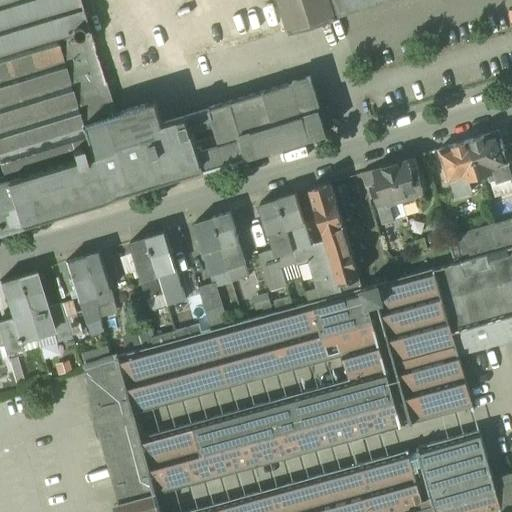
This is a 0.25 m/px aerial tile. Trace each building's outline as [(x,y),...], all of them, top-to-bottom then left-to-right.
[(0,0),(0,162),(5,179),(0,180),(0,231),(327,132),(311,77),(210,107),(210,108),(165,122),(156,125),(150,103),(116,113),(106,82),(290,27),(291,30),(338,15),(337,13),(378,0),(0,0)] [(158,100),(150,103),(156,125),(165,122),(158,100)] [(500,130),(470,139),(480,174),(492,170),(496,182),(511,178),(506,163),(511,161),(511,159),(509,149),(508,145),(505,146),(500,130)] [(467,178),(480,174),(470,139),(439,148),(444,164),(441,165),(446,181),(453,179),(457,194),(471,190),(467,178)] [(392,163),(402,199),(415,195),(416,195),(416,192),(425,190),(420,171),(413,172),(409,158),(392,163)] [(402,199),(392,163),(374,168),(379,183),(373,185),(384,222),(395,218),(391,203),(402,199)] [(366,187),(373,185),(379,183),(374,168),(362,172),(366,187)] [(511,182),(511,178),(496,182),(492,183),(496,197),(511,191),(511,182)] [(327,239),(340,282),(360,276),(358,267),(331,181),(311,187),(327,239)] [(425,190),(416,192),(416,195),(415,195),(418,204),(428,201),(425,190)] [(279,197),(288,226),(305,221),(296,192),(279,197)] [(418,204),(415,195),(402,199),(407,215),(412,213),(419,207),(418,204)] [(262,202),(270,231),(288,226),(279,197),(262,202)] [(395,218),(407,215),(402,199),(391,203),(395,218)] [(214,217),(223,246),(240,241),(231,211),(214,217)] [(231,274),(229,269),(223,246),(214,217),(197,222),(215,282),(216,281),(218,286),(233,282),(231,274)] [(450,242),(455,261),(511,244),(511,219),(495,224),(450,236),(448,237),(450,242)] [(312,243),(305,221),(288,226),(294,249),(300,247),(305,246),(312,243)] [(294,249),(288,226),(270,231),(275,248),(281,267),(282,267),(298,262),(296,255),(294,249)] [(167,231),(149,236),(160,273),(178,268),(167,231)] [(143,278),(160,273),(149,236),(132,241),(135,251),(140,270),(143,278)] [(305,246),(320,298),(343,292),(340,282),(327,239),(312,243),(305,246)] [(246,264),(240,241),(223,246),(229,269),(235,267),(246,264)] [(347,300),(345,292),(83,365),(99,421),(134,412),(134,413),(137,412),(343,354),(350,379),(303,392),(318,448),(401,425),(401,426),(404,426),(403,424),(403,423),(402,423),(377,331),(386,328),(412,421),(411,422),(412,423),(415,422),(415,421),(472,406),(473,410),(475,409),(474,405),(460,354),(507,341),(511,339),(511,244),(455,261),(363,286),(366,295),(347,300)] [(260,252),(271,289),(288,284),(287,282),(282,267),(281,267),(275,248),(260,252)] [(101,251),(83,256),(95,293),(111,288),(112,288),(101,251)] [(140,270),(135,251),(121,255),(127,274),(140,270)] [(78,298),(95,293),(83,256),(66,261),(77,298),(78,298)] [(282,267),(287,282),(303,277),(298,262),(282,267)] [(246,264),(235,267),(236,272),(231,274),(233,282),(250,277),(246,264)] [(166,293),(169,304),(188,298),(178,268),(160,273),(166,293)] [(36,270),(18,276),(36,334),(53,329),(54,329),(47,307),(36,270)] [(166,293),(160,273),(143,278),(149,298),(166,293)] [(34,335),(36,334),(18,276),(18,275),(0,281),(11,315),(12,318),(13,318),(20,339),(34,335)] [(363,286),(360,276),(340,282),(343,292),(363,286)] [(199,287),(212,328),(229,323),(218,286),(216,281),(215,282),(199,287)] [(363,286),(345,292),(347,300),(366,295),(363,286)] [(111,288),(95,293),(98,306),(115,301),(111,288)] [(273,304),(269,291),(253,296),(257,309),(273,304)] [(98,306),(95,293),(78,298),(82,310),(83,310),(98,306)] [(169,304),(166,293),(149,298),(153,309),(169,304)] [(66,315),(76,312),(72,299),(62,302),(66,315)] [(115,301),(98,306),(102,317),(118,312),(115,301)] [(53,329),(56,340),(72,335),(72,334),(66,315),(62,302),(47,307),(54,329),(53,329)] [(98,306),(83,310),(87,323),(102,318),(98,306)] [(66,315),(72,334),(82,331),(76,312),(66,315)] [(13,318),(12,318),(0,321),(0,334),(5,352),(22,347),(20,339),(13,318)] [(154,343),(154,345),(204,331),(202,324),(178,330),(156,337),(153,337),(155,342),(155,343),(154,343)] [(153,326),(141,330),(145,345),(155,342),(153,337),(156,337),(153,326)] [(57,343),(56,340),(53,329),(36,334),(40,348),(57,343)] [(146,347),(145,345),(141,330),(129,333),(134,350),(146,347)] [(38,346),(34,335),(20,339),(22,347),(23,350),(38,346)] [(84,364),(111,356),(108,345),(81,353),(84,364)] [(5,352),(7,357),(8,357),(17,354),(24,352),(23,350),(22,347),(5,352)] [(17,354),(8,357),(12,372),(15,383),(25,380),(17,354)] [(0,387),(15,383),(12,372),(0,375),(0,387)] [(303,392),(293,394),(309,451),(318,448),(303,392)] [(157,493),(309,451),(293,394),(145,436),(144,433),(143,434),(140,423),(137,424),(102,434),(121,503),(122,503),(122,504),(125,503),(125,502),(157,493)] [(137,424),(140,423),(137,412),(134,413),(134,412),(99,421),(102,434),(137,424)] [(503,511),(494,478),(482,433),(481,429),(478,429),(478,430),(422,445),(418,446),(419,449),(436,511),(503,511)] [(427,511),(410,451),(411,451),(410,448),(407,449),(408,450),(183,511),(427,511)] [(511,511),(511,473),(494,478),(503,511),(511,511)] [(115,505),(117,511),(162,511),(157,493),(125,502),(125,503),(122,504),(122,503),(121,503),(115,505)]
